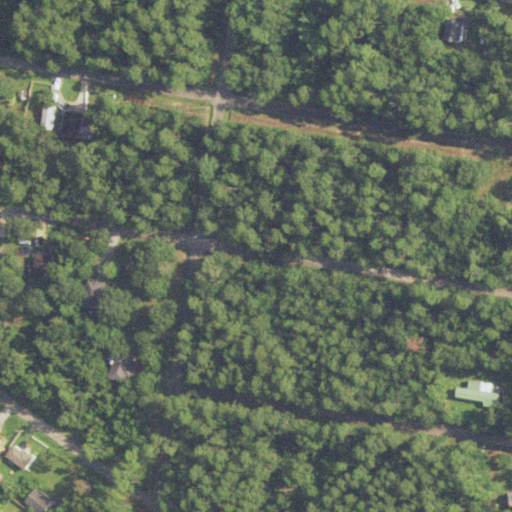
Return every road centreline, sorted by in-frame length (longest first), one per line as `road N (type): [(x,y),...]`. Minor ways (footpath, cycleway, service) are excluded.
road 1 (residential): [(511,144),(0,58)]
road 2 (residential): [(0,204),(511,289)]
road 3 (residential): [(152,510),(241,0)]
road 4 (residential): [(176,386),(511,439)]
road 5 (residential): [(152,510),(0,396)]
